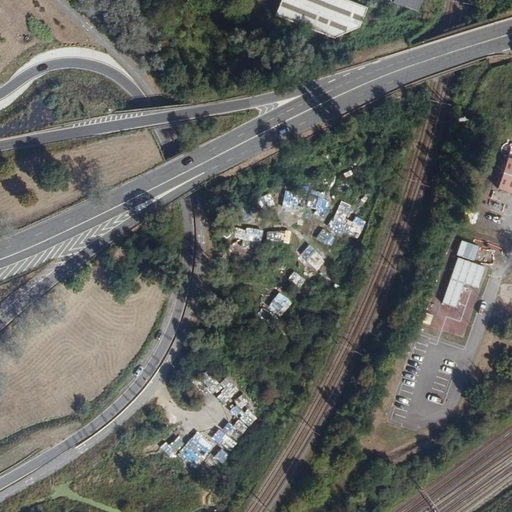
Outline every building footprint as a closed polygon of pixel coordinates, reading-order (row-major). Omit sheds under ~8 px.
[(281,0),(275,16),(335,39),(360,28),(367,8),(346,0),(281,0)] [(417,12),(422,1),(421,0),(394,0),(394,2),(406,7),(417,12)] [(511,193),(511,159),(508,158),(498,189),(511,193)] [(315,208),(320,197),(312,193),(307,205),(315,208)] [(327,202),(319,216),(329,221),(336,207),(327,202)] [(346,225),(347,211),(338,210),(336,224),(346,225)] [(335,224),(320,241),(330,249),(344,232),(335,224)] [(302,256),(320,267),(326,257),(308,245),(302,256)] [(484,269),(456,259),(441,303),(455,308),(463,284),(477,289),(484,269)] [(511,280),(508,279),(503,294),(510,297),(509,298),(511,299),(511,280)] [(280,293),(273,301),(282,308),(289,300),(280,293)] [(205,382),(212,389),(217,384),(209,377),(205,382)]
